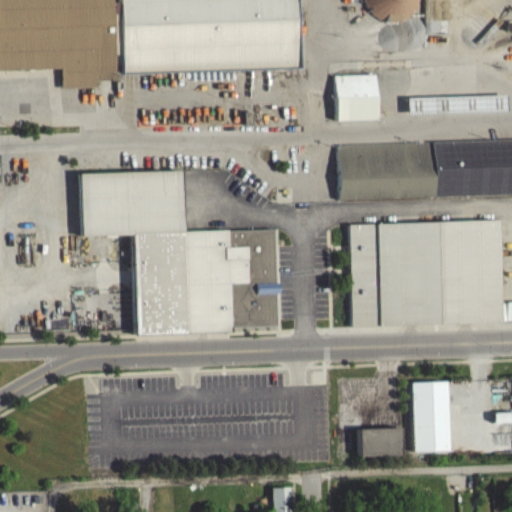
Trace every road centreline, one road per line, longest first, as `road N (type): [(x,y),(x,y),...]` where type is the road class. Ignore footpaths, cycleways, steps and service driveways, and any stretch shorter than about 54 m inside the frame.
road 1 (residential): [(0,353),(511,344)]
road 2 (residential): [(304,221),(310,511)]
